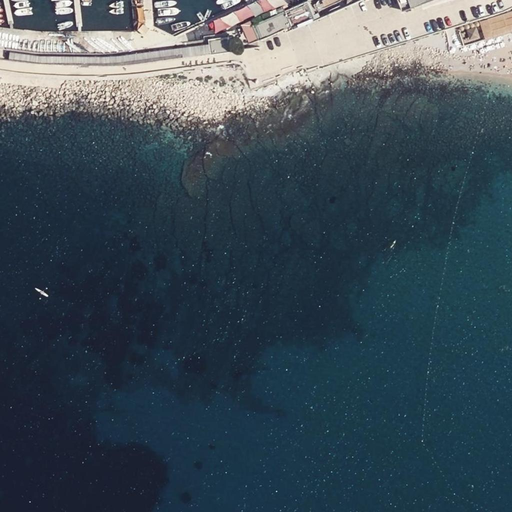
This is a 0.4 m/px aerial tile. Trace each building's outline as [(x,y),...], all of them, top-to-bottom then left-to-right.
[(308,0),(285,10),(293,28),(308,23),(317,19),(308,0)] [(401,0),(407,13),(441,0),(401,0)] [(286,31),(293,28),(285,10),(283,7),(282,8),(282,6),(277,9),(278,10),(276,10),(278,13),(252,25),(259,40),(285,28),(286,31)] [(241,25),(243,29),(252,25),(278,13),(276,10),(278,10),(277,9),(241,25)] [(511,11),(479,21),(485,40),(511,31),(511,11)] [(249,43),(259,40),(252,25),(243,29),(249,43)] [(231,40),(230,37),(210,39),(211,45),(190,48),(191,55),(212,52),(212,53),(235,50),(234,40),(231,40)]
